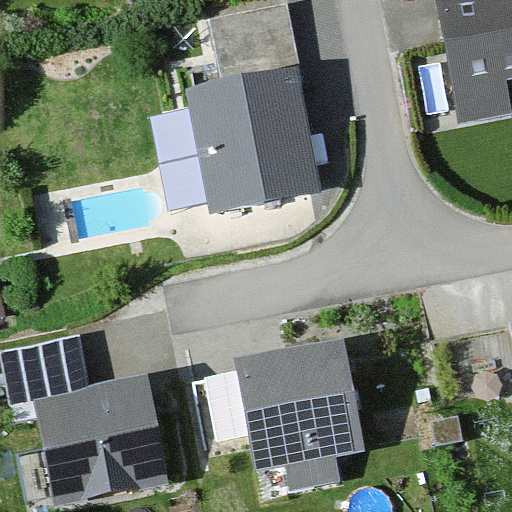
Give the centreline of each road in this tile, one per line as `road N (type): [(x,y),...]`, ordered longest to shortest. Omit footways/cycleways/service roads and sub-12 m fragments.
road 1 (residential): [(407,267),(357,0)]
road 2 (residential): [(191,304),(407,267)]
